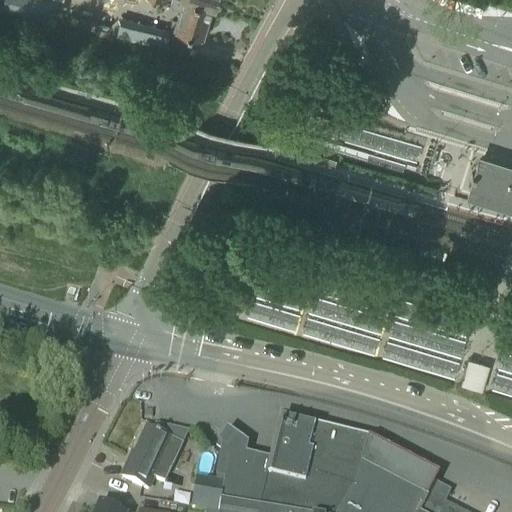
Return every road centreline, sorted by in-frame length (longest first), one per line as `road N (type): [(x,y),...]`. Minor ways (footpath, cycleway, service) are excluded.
road 1 (tertiary): [(125,333),(388,401),(511,447)]
road 2 (tertiary): [(125,333),(295,0)]
road 3 (residential): [(42,511),(125,333)]
road 4 (unclassified): [(511,52),(387,8)]
road 5 (tertiary): [(0,302),(125,333)]
